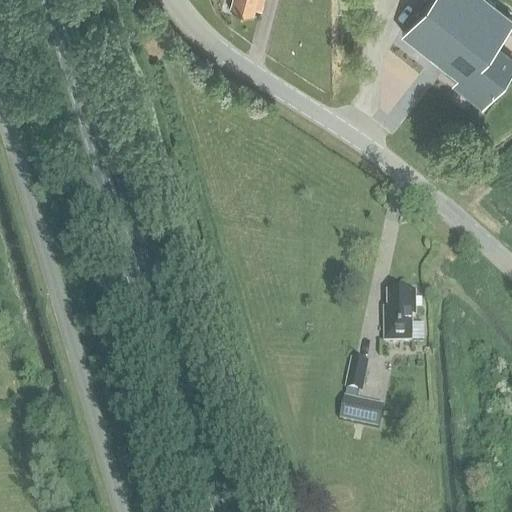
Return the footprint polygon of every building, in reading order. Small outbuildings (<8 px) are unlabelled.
[(264,0),(232,0),(230,8),(253,14),(255,6),(262,8),(264,0)] [(511,23),(511,18),(488,0),(427,0),(402,33),(458,77),(464,82),(458,88),(482,107),(506,76),(500,71),(510,58),(494,46),(511,23)] [(386,316),(386,343),(413,343),(412,315),(416,315),(416,294),(390,295),(390,316),(386,316)] [(345,390),(362,393),(369,363),(351,359),(345,390)] [(339,421),(378,430),(383,407),(344,398),(339,421)]
